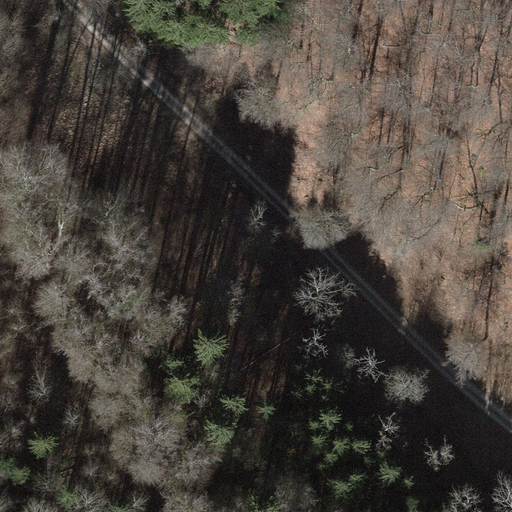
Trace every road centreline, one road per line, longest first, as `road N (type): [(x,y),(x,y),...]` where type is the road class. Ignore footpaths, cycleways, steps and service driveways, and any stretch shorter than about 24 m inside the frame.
road 1 (track): [(511,402),(331,254),(74,0)]
road 2 (track): [(0,204),(91,392),(163,511)]
